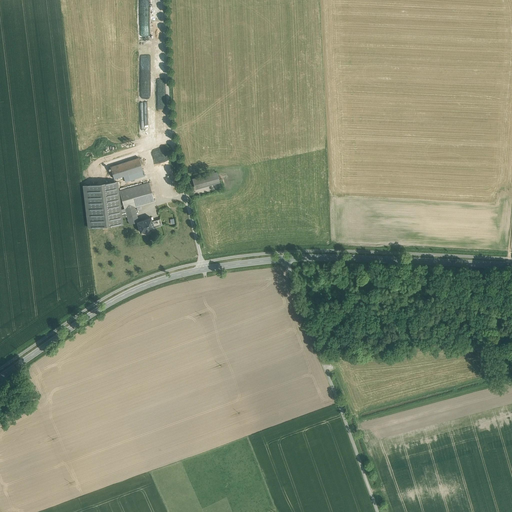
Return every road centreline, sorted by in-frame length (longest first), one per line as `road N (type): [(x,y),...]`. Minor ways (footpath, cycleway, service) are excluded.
road 1 (secondary): [(511,265),(327,257),(202,268)]
road 2 (unclassified): [(202,268),(169,126),(164,0)]
road 3 (track): [(286,258),(377,511)]
road 4 (secondary): [(202,268),(120,297),(0,377)]
